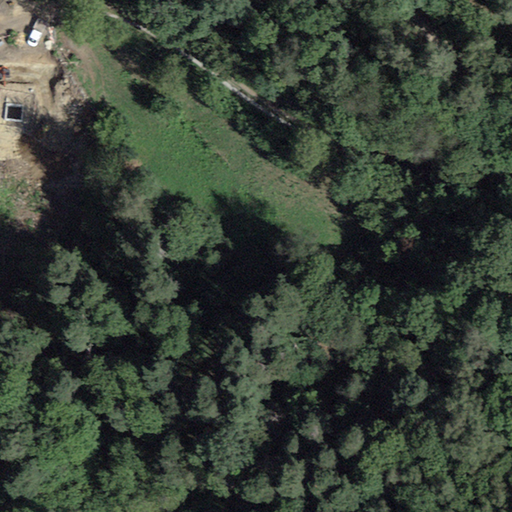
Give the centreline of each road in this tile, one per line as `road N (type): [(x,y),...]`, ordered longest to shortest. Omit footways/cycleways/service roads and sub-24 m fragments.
road 1 (track): [(511,179),(415,167),(334,145),(108,5),(57,5),(0,27)]
road 2 (track): [(404,0),(427,29),(511,88)]
